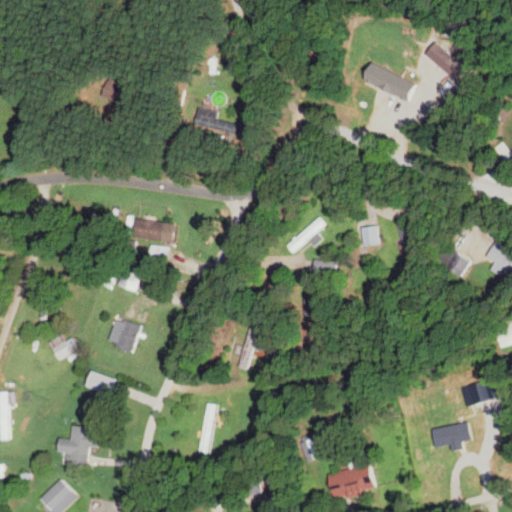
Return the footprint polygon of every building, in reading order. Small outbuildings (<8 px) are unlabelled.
[(219,110),(196,108),(194,130),(243,135),(244,123),(218,120),(219,110)] [(420,240),(426,238),(421,223),(410,227),(406,216),(395,220),(410,263),(426,258),(420,240)] [(310,239),(315,244),(318,242),(313,236),(326,225),(319,217),(286,244),(293,253),(310,239)] [(164,221),(136,219),(134,237),(162,240),(164,221)] [(362,226),(362,244),(377,244),(377,226),(362,226)] [(511,276),(511,251),(501,240),(487,253),(511,278),(511,276)] [(169,247),(151,243),(147,260),(166,263),(169,247)] [(459,277),(471,261),(446,244),(435,260),(459,277)] [(312,273),(335,276),(337,262),(314,258),(312,273)] [(142,271),(124,265),(117,286),(136,292),(142,271)] [(107,343),(132,352),(143,325),(117,316),(107,343)] [(511,344),(511,323),(511,320),(494,324),(500,347),(511,344)] [(260,353),(267,329),(250,324),(240,360),(251,363),(254,351),(260,353)] [(48,343),(60,360),(73,350),(61,333),(48,343)] [(84,385),(110,394),(116,378),(90,369),(84,385)] [(14,403),(14,390),(0,390),(0,439),(9,440),(9,403),(14,403)] [(199,452),(209,453),(216,403),(206,402),(199,452)] [(65,465),(94,466),(95,427),(72,426),(71,438),(57,437),(57,451),(65,452),(65,465)] [(301,441),(305,460),(320,457),(316,438),(301,441)] [(328,492),(367,481),(363,465),(324,475),(328,492)]
